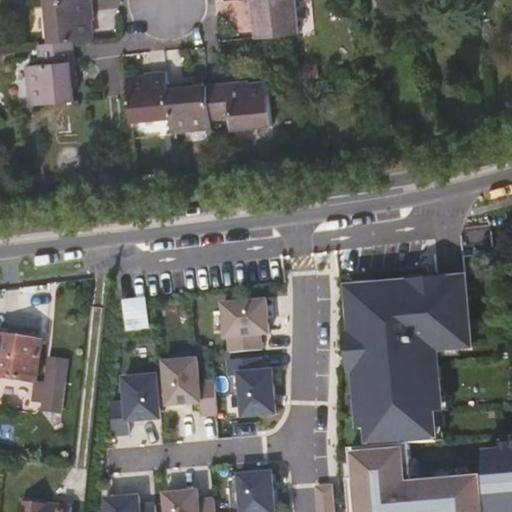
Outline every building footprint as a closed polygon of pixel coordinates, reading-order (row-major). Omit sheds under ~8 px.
[(35,0),(36,10),(81,6),(80,0),(35,0)] [(247,22),(251,47),(286,44),(292,43),(288,2),(241,7),(242,22),(247,22)] [(82,21),(81,6),(36,10),(40,52),(64,50),(79,49),(77,22),(82,21)] [(67,85),(64,50),(40,52),(29,53),(30,73),(20,74),(24,114),(63,110),(61,85),(67,85)] [(142,86),(118,88),(122,129),(161,126),(158,93),(157,79),(142,81),(142,86)] [(173,92),(158,93),(161,126),(162,139),(203,136),(202,123),(199,97),(199,95),(174,97),(173,92)] [(258,92),(199,97),(202,123),(220,121),(222,138),(262,134),(258,92)] [(187,327),(184,301),(249,293),(245,261),(150,274),(157,331),(187,327)] [(348,481),(350,511),(511,511),(511,445),(501,447),(502,455),(485,456),(487,476),(413,483),(409,446),(436,443),(433,415),(441,414),(436,351),(471,348),(465,280),(356,290),(358,308),(351,309),(353,337),(356,373),(361,432),(363,449),(350,451),(353,481),(348,481)] [(356,290),(349,291),(351,309),(358,308),(356,290)] [(149,328),(146,299),(124,302),(128,331),(149,328)] [(267,303),(223,307),(226,340),(229,340),(230,354),(262,351),(261,337),(270,336),(267,303)] [(0,377),(37,382),(43,343),(0,337),(0,377)] [(353,337),(346,338),(349,373),(356,373),(353,337)] [(65,408),(72,356),(44,353),(37,404),(65,408)] [(277,416),(273,373),(262,374),(260,360),(228,362),(230,378),(239,378),(243,419),(277,416)] [(202,418),(218,416),(215,384),(200,386),(198,361),(165,364),(169,408),(201,405),(202,418)] [(130,424),(162,421),(158,377),(125,380),(127,405),(112,406),(115,438),(131,436),(130,424)] [(276,511),(273,473),(239,476),(241,511),(276,511)] [(317,491),(318,511),(334,511),(332,489),(317,491)] [(215,511),(214,500),(199,502),(199,492),(165,495),(166,511),(215,511)] [(156,511),(156,505),(141,507),(140,498),(106,501),(107,511),(156,511)] [(73,511),(74,507),(23,501),(22,511),(73,511)]
